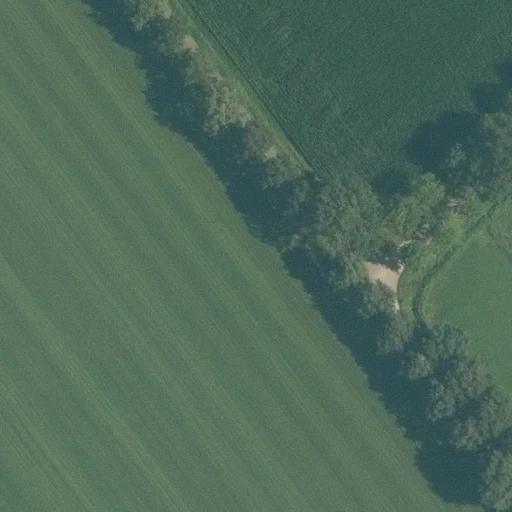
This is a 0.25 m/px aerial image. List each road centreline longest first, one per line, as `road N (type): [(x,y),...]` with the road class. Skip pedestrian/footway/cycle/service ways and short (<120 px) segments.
road 1 (unclassified): [(375,298),(156,0)]
road 2 (unclassified): [(511,472),(375,298)]
road 3 (unclassified): [(375,298),(511,166)]
